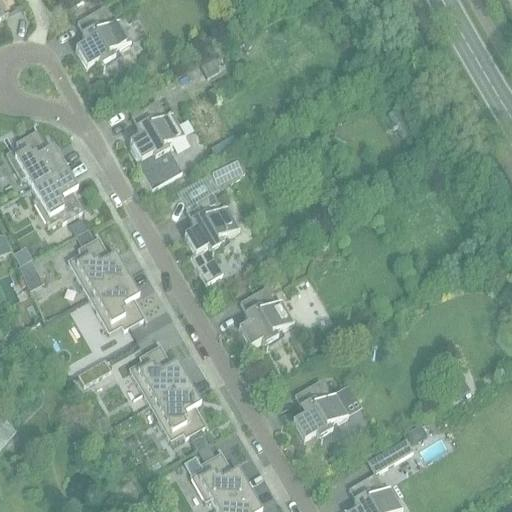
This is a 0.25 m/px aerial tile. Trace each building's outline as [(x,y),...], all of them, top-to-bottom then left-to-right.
[(74,53),(86,72),(97,66),(100,70),(114,62),(112,57),(130,46),(117,24),(112,27),(103,11),(76,26),(83,37),(81,38),(86,46),(74,53)] [(140,140),(129,146),(140,165),(136,168),(151,194),(181,176),(169,155),(166,150),(185,140),(171,117),(166,120),(157,104),(131,119),(137,131),(136,132),(140,140)] [(18,151),(5,158),(20,184),(25,181),(31,191),(62,173),(65,172),(52,151),(47,154),(36,135),(35,135),(15,146),(18,151)] [(206,177),(216,194),(244,178),(234,161),(206,177)] [(62,173),(31,191),(37,202),(32,205),(47,230),(60,223),(62,227),(81,216),(82,215),(71,196),(77,193),(65,172),(62,173)] [(194,233),(183,240),(194,258),(189,261),(199,277),(205,287),(221,277),(214,264),(210,256),(223,248),(220,244),(239,233),(226,210),(220,213),(211,197),(185,213),(192,224),(190,225),(194,233)] [(109,261),(98,242),(97,242),(77,253),(80,258),(67,265),(87,301),(126,279),(115,258),(109,261)] [(139,300),(126,279),(87,301),(108,337),(121,330),(123,334),(143,323),(144,322),(133,303),(139,300)] [(293,326),(280,304),(275,307),(266,291),(239,306),(246,317),(244,318),(249,326),(237,333),(249,352),(260,346),(263,350),(277,342),(275,337),(293,326)] [(170,369),(159,349),(158,350),(139,361),(141,365),(128,373),(149,409),(188,387),(176,366),(170,369)] [(329,430),(348,420),(334,397),(329,400),(320,384),(294,399),(300,411),(298,412),(303,420),(292,426),(303,446),(314,439),(317,443),(331,435),(329,430)] [(200,408),(188,387),(149,409),(169,445),(182,438),(185,442),(204,431),(205,430),(194,411),(200,408)] [(406,444),(373,463),(380,475),(413,456),(406,444)] [(214,511),(217,511),(249,494),(237,473),(231,476),(220,457),(219,458),(200,469),(202,473),(189,480),(204,506),(209,503),(214,511)] [(374,477),(348,493),(355,504),(353,505),(356,511),(401,511),(389,490),(383,493),(374,477)] [(259,511),(249,494),(217,511),(259,511)]
